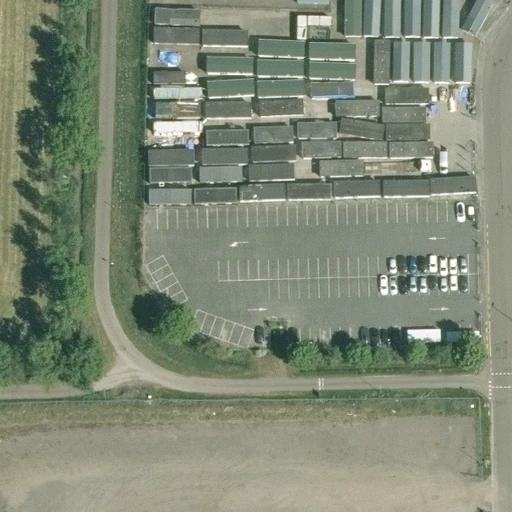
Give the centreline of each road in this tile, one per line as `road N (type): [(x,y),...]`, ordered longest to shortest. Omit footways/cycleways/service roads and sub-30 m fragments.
road 1 (unclassified): [(504,384),(196,388),(135,363),(111,327),(102,282),(110,0)]
road 2 (unclassified): [(504,384),(496,115),(498,71),(511,39)]
road 3 (unclassified): [(511,511),(504,384)]
